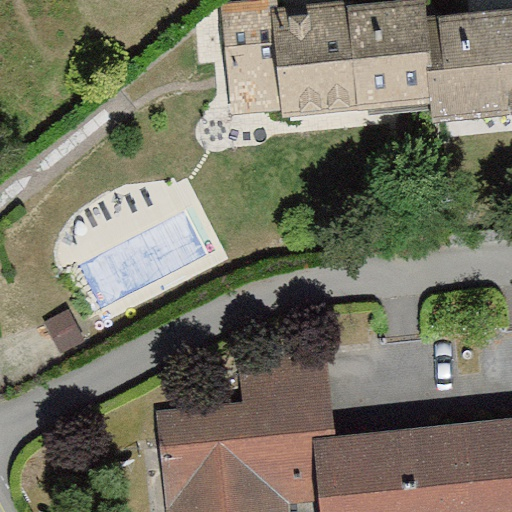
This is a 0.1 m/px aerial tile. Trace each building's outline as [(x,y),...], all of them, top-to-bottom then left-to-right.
[(266,0),(213,3),(220,116),(276,110),(266,0)] [(341,0),(266,0),(276,110),(346,105),(341,0)] [(414,0),(341,0),(346,105),(425,102),(415,6),(414,0)] [(511,0),(466,0),(415,6),(425,102),(427,116),(511,107),(511,0)] [(315,357),(235,365),(238,400),(154,409),(164,511),(511,511),(511,416),(323,435),(315,357)]
